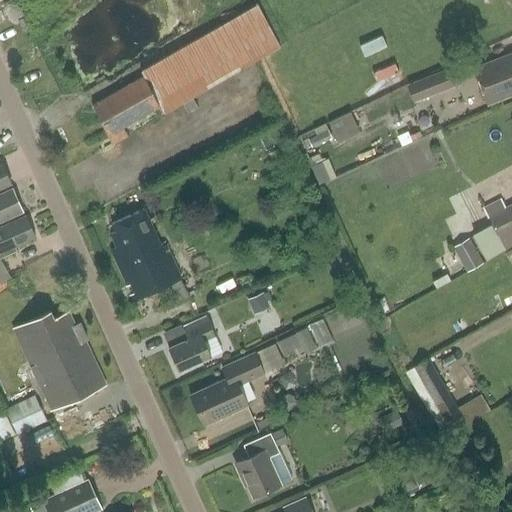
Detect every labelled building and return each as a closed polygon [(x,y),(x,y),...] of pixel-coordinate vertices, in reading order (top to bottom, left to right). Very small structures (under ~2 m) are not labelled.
[(185,0),(151,0),(57,44),(74,79),(196,22),(185,0)] [(393,0),(380,7),(388,23),(404,15),(420,45),(436,37),(438,40),(455,32),(454,28),(464,23),(452,0),(429,0),(427,1),(426,0),(393,0)] [(112,144),(128,135),(161,116),(279,47),(257,5),(140,72),(142,75),(93,103),(112,144)] [(511,53),(473,68),(487,103),(511,93),(511,53)] [(407,85),(414,103),(460,85),(453,67),(407,85)] [(339,143),(360,133),(356,124),(334,134),(339,143)] [(332,137),(328,130),(308,140),(312,147),(332,137)] [(0,189),(12,185),(4,168),(0,169),(0,189)] [(0,221),(24,211),(16,194),(11,196),(9,191),(0,195),(0,221)] [(487,217),(505,207),(499,197),(481,208),(487,217)] [(505,250),(511,245),(511,202),(505,207),(487,217),(490,223),(505,250)] [(175,302),(187,297),(179,279),(181,278),(165,244),(161,246),(144,208),(112,222),(116,230),(110,233),(116,247),(112,249),(134,299),(167,285),(175,302)] [(0,258),(17,251),(15,246),(35,237),(28,220),(23,222),(20,218),(0,226),(0,258)] [(487,260),(505,250),(490,223),(472,233),(487,260)] [(453,247),(466,271),(482,262),(469,238),(453,247)] [(255,314),(269,308),(263,294),(248,300),(255,314)] [(50,409),(106,384),(85,339),(87,338),(80,324),(75,326),(68,312),(53,319),(50,312),(13,329),(50,409)] [(205,341),(216,336),(207,316),(183,327),(189,338),(169,347),(179,370),(211,355),(205,341)] [(317,349),(307,328),(296,334),(296,335),(278,344),(283,354),(297,348),(299,353),(304,351),(305,354),(317,349)] [(263,374),(282,365),(274,345),(254,354),(263,374)] [(237,385),(263,374),(254,354),(221,369),(226,380),(189,396),(203,426),(246,406),(237,385)] [(485,391),(459,406),(432,356),(409,368),(442,428),(467,414),(471,422),(495,409),(485,391)] [(288,395),(283,398),(281,403),(283,409),(289,411),(294,408),(296,403),(294,398),(288,395)] [(46,420),(35,396),(7,409),(18,433),(46,420)] [(403,424),(397,411),(378,419),(384,432),(403,424)] [(269,457),(279,452),(270,433),(244,445),(249,456),(238,461),(254,497),(281,485),(269,457)] [(396,496),(420,486),(413,470),(389,480),(396,496)] [(46,511),(93,511),(101,509),(88,481),(42,502),(46,511)] [(313,511),(307,498),(283,508),(284,511),(313,511)]
